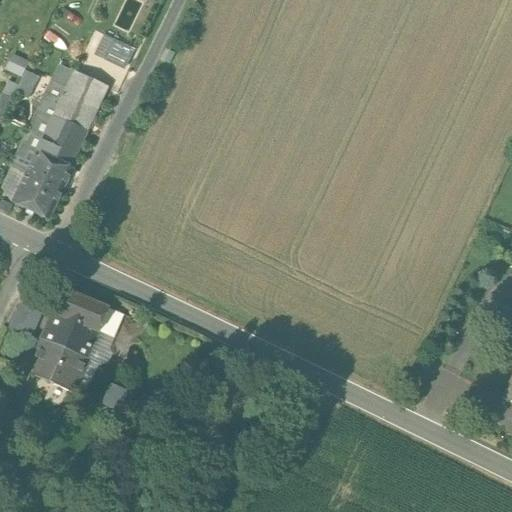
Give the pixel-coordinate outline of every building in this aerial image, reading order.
[(94,55),(127,69),(136,48),(102,34),(94,55)] [(17,58),(10,72),(22,78),(28,63),(17,58)] [(55,81),(49,95),(61,101),(74,74),(62,68),(55,81)] [(23,82),(49,95),(55,81),(30,69),(23,82)] [(107,89),(74,74),(61,101),(94,116),(107,89)] [(8,82),(2,95),(12,100),(18,86),(8,82)] [(12,100),(2,95),(0,98),(0,118),(2,120),(12,100)] [(49,95),(24,148),(36,154),(61,101),(49,95)] [(27,173),(27,174),(63,191),(73,170),(70,168),(94,116),(61,101),(36,154),(27,173)] [(36,154),(24,148),(21,153),(23,154),(24,157),(19,169),(27,173),(36,154)] [(63,191),(27,174),(12,204),(49,221),(63,191)] [(112,315),(61,292),(50,316),(59,320),(47,347),(91,367),(112,315)] [(22,306),(11,329),(31,338),(42,315),(22,306)] [(91,367),(47,347),(33,379),(77,399),(91,367)] [(511,378),(502,399),(511,403),(511,378)] [(31,397),(8,387),(0,406),(0,409),(22,419),(31,397)]
